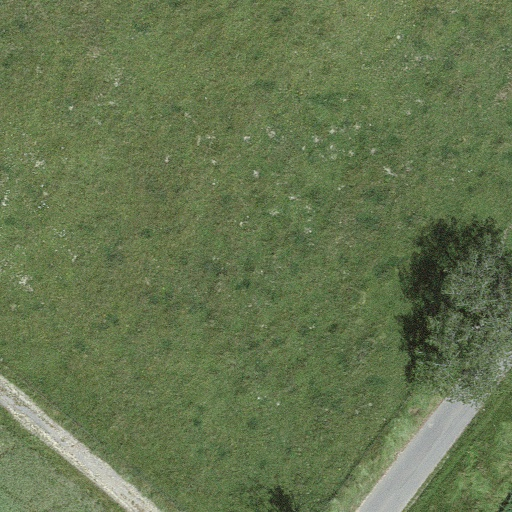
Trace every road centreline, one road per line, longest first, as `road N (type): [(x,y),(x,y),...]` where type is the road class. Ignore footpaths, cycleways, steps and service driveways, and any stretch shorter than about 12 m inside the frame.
road 1 (unclassified): [(379,511),(511,344)]
road 2 (track): [(0,381),(144,511)]
